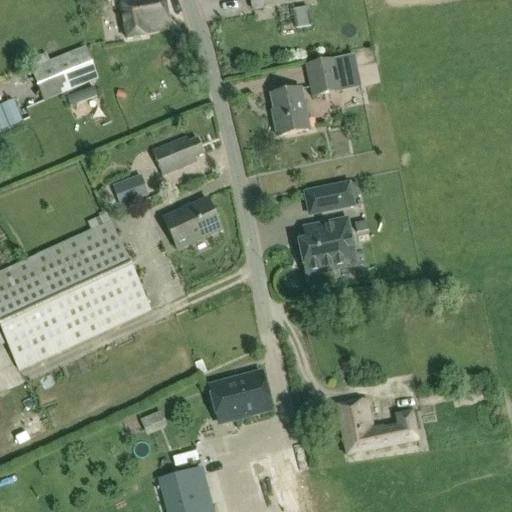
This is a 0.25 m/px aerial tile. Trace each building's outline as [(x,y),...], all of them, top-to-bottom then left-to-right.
[(169,29),(164,0),(118,0),(125,40),(146,37),(145,33),(169,29)] [(249,0),(252,10),(298,1),(297,0),(249,0)] [(310,8),(295,10),(298,29),(313,26),(310,8)] [(104,31),(87,36),(92,55),(109,50),(104,31)] [(75,52),(30,71),(44,103),(88,85),(75,52)] [(346,57),(334,60),(304,66),(311,99),(341,93),(338,79),(350,77),(346,57)] [(277,138),(308,132),(300,91),(270,97),(275,121),(273,121),(277,138)] [(1,106),(9,127),(22,121),(13,100),(1,106)] [(0,130),(8,127),(0,106),(0,130)] [(186,139),(151,153),(162,178),(196,164),(194,159),(203,156),(196,140),(188,143),(186,139)] [(148,197),(140,176),(112,187),(120,208),(148,197)] [(348,185),(314,193),(319,215),(353,207),(348,185)] [(177,252),(220,231),(206,201),(163,221),(177,252)] [(106,215),(86,223),(91,233),(0,273),(0,331),(18,372),(149,313),(109,224),(110,224),(106,215)] [(346,221),(321,226),(324,239),(299,244),(306,277),(334,271),(333,268),(349,265),(346,247),(352,246),(346,221)] [(287,248),(264,253),(272,285),(294,279),(287,248)] [(218,426),(271,412),(261,375),(208,389),(218,426)] [(0,384),(9,406),(28,398),(19,376),(0,384)] [(456,391),(457,401),(483,395),(483,394),(488,393),(487,386),(481,386),(481,385),(456,391)] [(336,408),(347,458),(418,442),(412,413),(394,417),(396,427),(372,432),(365,401),(336,408)] [(160,412),(139,420),(145,435),(166,427),(160,412)] [(301,511),(284,446),(242,457),(257,511),(301,511)] [(205,511),(195,471),(167,478),(166,478),(174,507),(164,510),(164,511),(205,511)]
